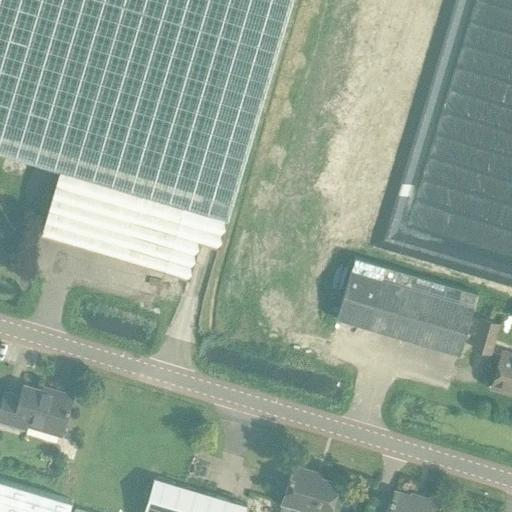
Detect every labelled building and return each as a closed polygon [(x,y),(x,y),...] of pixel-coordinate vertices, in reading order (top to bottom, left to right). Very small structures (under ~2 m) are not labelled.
[(56,169),(227,219),(291,0),(0,0),(0,151),(53,168),(56,169)] [(227,219),(56,169),(38,230),(186,274),(197,240),(219,246),(227,219)] [(458,354),(476,293),(354,256),(335,318),(458,354)] [(487,352),(495,323),(480,319),(472,347),(487,352)] [(511,355),(500,351),(489,386),(511,392),(511,355)] [(60,428),(70,394),(49,388),(48,392),(21,384),(18,395),(2,390),(0,398),(0,421),(23,428),(26,418),(60,428)] [(309,511),(326,511),(335,482),(310,474),(311,470),(291,464),(279,503),(309,511)] [(0,511),(67,511),(71,499),(0,477),(0,511)] [(154,477),(143,511),(241,511),(244,504),(154,477)] [(430,511),(433,502),(392,491),(385,511),(430,511)]
